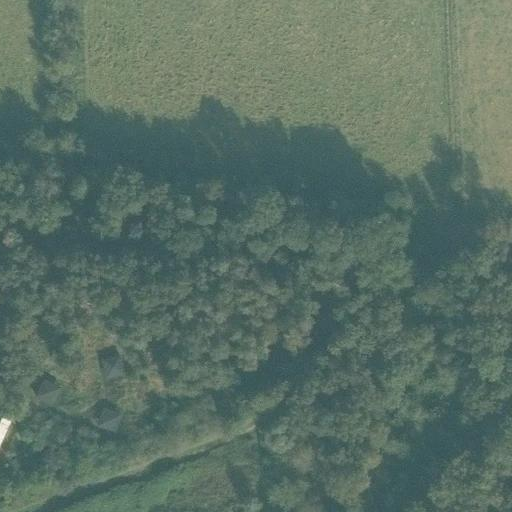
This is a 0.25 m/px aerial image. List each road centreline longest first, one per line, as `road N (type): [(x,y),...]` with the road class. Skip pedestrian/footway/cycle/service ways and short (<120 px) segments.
road 1 (track): [(16,511),(250,427),(382,313),(458,228)]
road 2 (track): [(0,153),(458,228)]
